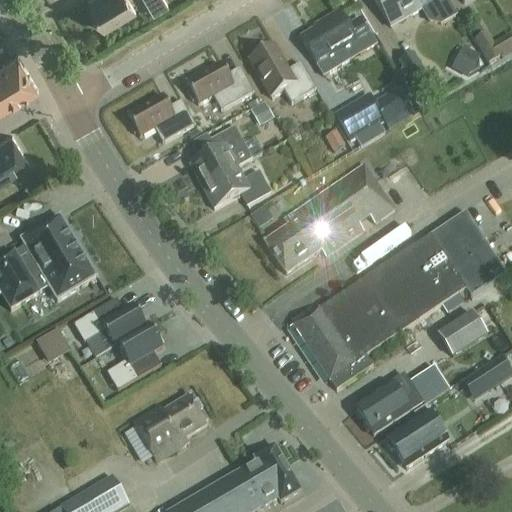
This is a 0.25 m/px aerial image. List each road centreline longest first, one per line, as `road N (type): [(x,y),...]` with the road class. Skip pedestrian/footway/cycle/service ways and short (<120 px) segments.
road 1 (tertiary): [(379,511),(149,229),(67,101)]
road 2 (tertiary): [(241,0),(67,101)]
